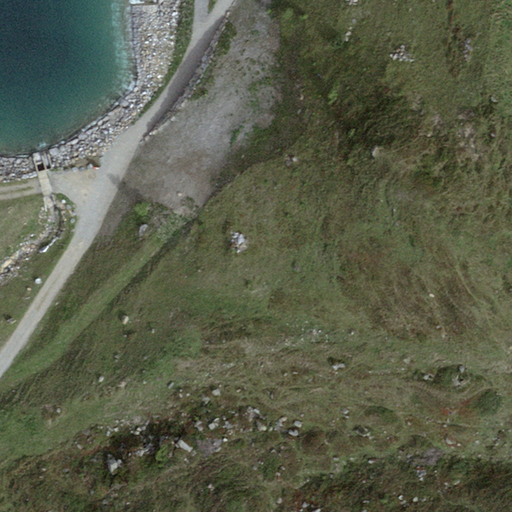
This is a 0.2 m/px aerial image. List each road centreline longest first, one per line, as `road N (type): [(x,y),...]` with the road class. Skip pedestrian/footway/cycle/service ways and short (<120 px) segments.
road 1 (track): [(170,123),(0,370)]
road 2 (track): [(242,0),(231,31),(170,123)]
road 3 (track): [(140,167),(27,194),(0,192)]
road 4 (track): [(194,0),(170,123)]
